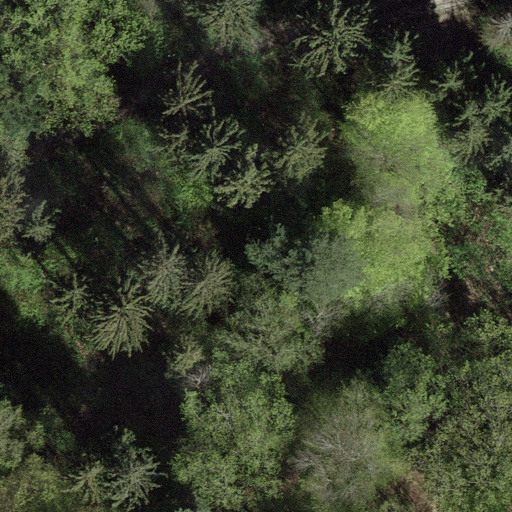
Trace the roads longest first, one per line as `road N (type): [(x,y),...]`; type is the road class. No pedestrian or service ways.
road 1 (track): [(406,0),(312,24),(170,84),(0,178)]
road 2 (track): [(421,0),(473,79),(511,104)]
